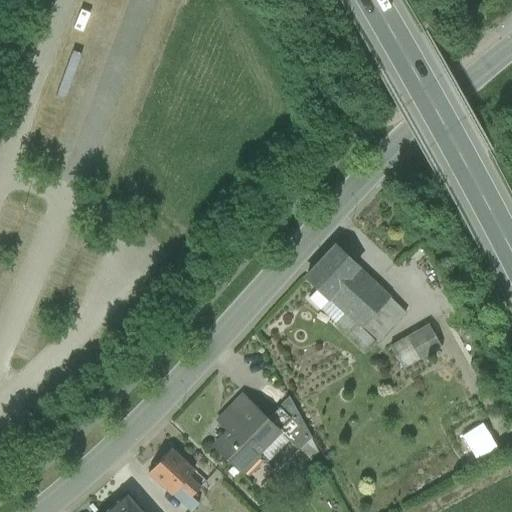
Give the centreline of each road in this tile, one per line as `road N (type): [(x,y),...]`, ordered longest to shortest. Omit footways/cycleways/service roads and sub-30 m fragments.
road 1 (tertiary): [(48,511),(126,445),(383,160),(511,47)]
road 2 (primary): [(511,255),(372,0)]
